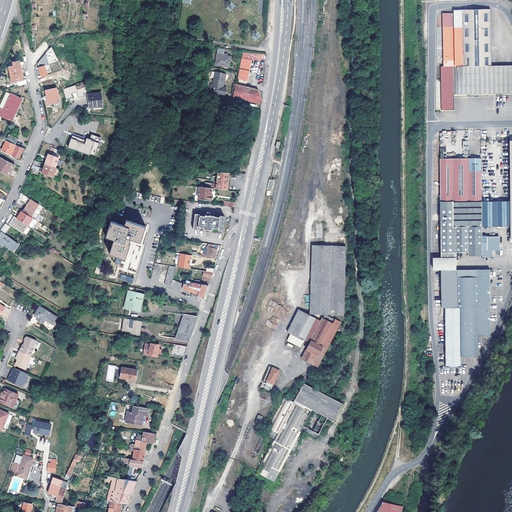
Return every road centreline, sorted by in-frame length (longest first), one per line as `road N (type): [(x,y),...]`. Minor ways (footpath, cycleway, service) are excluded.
road 1 (track): [(402,0),(407,317),(400,416)]
road 2 (secondary): [(245,226),(176,511)]
road 3 (unclassified): [(431,125),(438,392)]
road 4 (secondary): [(284,0),(279,67),(245,226)]
road 5 (residential): [(207,306),(131,511)]
road 6 (unclassified): [(505,10),(434,9),(431,125)]
road 7 (residential): [(0,219),(40,125),(26,45)]
road 8 (residential): [(207,306),(140,277),(154,222)]
